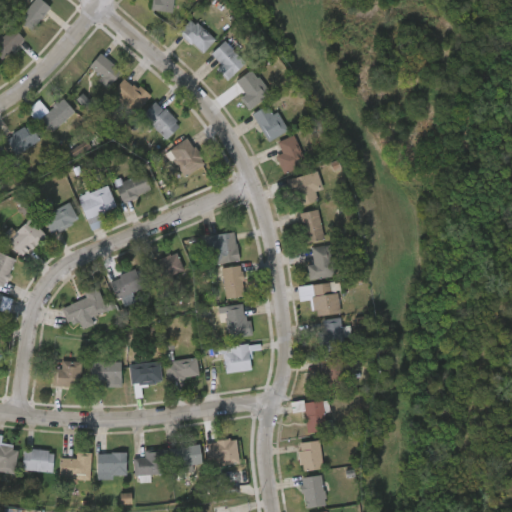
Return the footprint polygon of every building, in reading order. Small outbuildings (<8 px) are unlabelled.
[(31,0),(39,0),(49,8),(31,29),(17,18),(31,0)] [(173,0),(173,12),(151,10),(152,0),(173,0)] [(201,53),(178,31),(192,17),(214,39),(201,53)] [(24,38),(2,59),(0,56),(0,36),(12,25),(24,38)] [(208,56),(224,40),(246,62),(230,78),(208,56)] [(121,72),(109,85),(88,66),(101,52),(121,72)] [(270,92),(254,105),(235,81),(251,69),(270,92)] [(149,95),(136,112),(111,93),(125,76),(149,95)] [(27,109),(38,99),(48,110),(62,98),(74,111),(48,133),(27,109)] [(180,124),(166,138),(142,114),(156,100),(180,124)] [(252,113),(270,102),(287,129),(269,140),(252,113)] [(13,153),(6,136),(31,125),(38,142),(13,153)] [(282,152),(277,141),(294,134),(306,163),(283,173),(275,155),(282,152)] [(169,147),(190,137),(204,165),(183,175),(169,147)] [(317,199),(298,206),(288,180),(316,169),(323,188),(315,191),(317,199)] [(122,201),(115,183),(143,172),(150,190),(122,201)] [(115,205),(87,218),(78,198),(106,185),(115,205)] [(42,216),(68,201),(78,218),(52,233),(42,216)] [(298,214),(316,208),(325,237),(307,242),(298,214)] [(7,240),(29,218),(45,234),(23,256),(7,240)] [(204,235),(235,231),(239,259),(216,263),(214,251),(206,252),(204,235)] [(314,264),(312,246),(331,244),(335,275),(309,278),(307,265),(314,264)] [(153,259),(177,251),(183,270),(160,278),(153,259)] [(0,252),(15,258),(4,287),(0,285),(0,252)] [(149,284),(117,298),(109,280),(141,265),(149,284)] [(244,295),(224,297),(221,267),(241,265),(244,295)] [(314,315),(313,298),(300,299),(298,285),(337,281),(340,312),(314,315)] [(82,287),(96,282),(106,310),(67,324),(61,306),(85,297),(82,287)] [(0,311),(9,313),(13,298),(0,294),(0,311)] [(226,304),(248,304),(248,336),(226,336),(226,304)] [(319,351),(318,332),(324,332),(323,320),(340,319),(343,349),(319,351)] [(224,370),(224,345),(250,345),(250,370),(224,370)] [(343,384),(324,386),(320,357),(340,355),(343,384)] [(198,377),(167,379),(165,360),(197,357),(198,377)] [(82,361),(82,386),(54,386),(54,368),(61,368),(61,361),(82,361)] [(121,361),(121,384),(90,384),(90,361),(121,361)] [(131,384),(129,364),(159,362),(160,382),(131,384)] [(304,401),(324,401),(324,431),(304,431),(304,401)] [(0,471),(0,434),(1,435),(0,439),(0,443),(19,447),(13,474),(0,471)] [(206,442),(235,438),(239,462),(210,466),(206,442)] [(299,442),(320,441),(321,469),(301,470),(299,442)] [(201,465),(173,468),(171,448),(199,445),(201,465)] [(52,471),(22,470),(23,449),(53,451),(52,471)] [(164,474),(134,474),(134,457),(143,457),(143,451),(164,451),(164,474)] [(90,452),(90,476),(62,476),(62,458),(76,458),(76,452),(90,452)] [(125,452),(125,475),(97,475),(97,452),(125,452)] [(324,506),(306,508),(303,476),(321,474),(324,506)]
